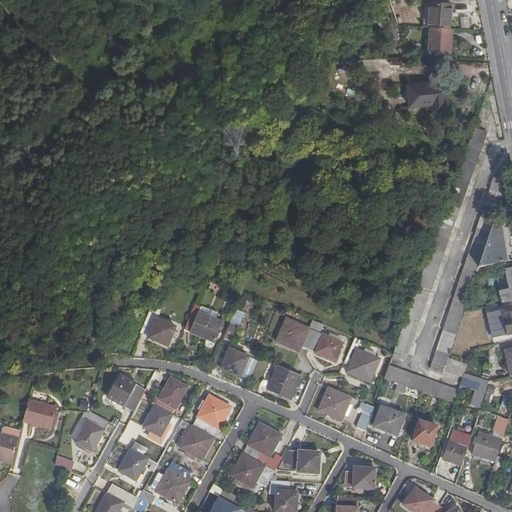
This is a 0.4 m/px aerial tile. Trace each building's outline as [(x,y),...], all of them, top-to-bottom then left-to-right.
[(429,27),(430,28),(449,29),(451,5),(431,3),(429,27)] [(451,53),(452,29),(449,29),(430,28),(428,52),(451,53)] [(404,43),(398,45),(401,53),(407,51),(404,43)] [(442,82),(407,86),(409,107),(432,105),(433,112),(445,111),(442,82)] [(487,133),(474,128),(459,170),(434,241),(423,270),(403,327),(393,354),(393,356),(406,361),(487,133)] [(464,373),(467,363),(448,358),(463,312),(478,267),(491,226),(509,174),(499,171),(497,179),(493,177),(430,369),(443,373),(444,371),(462,377),(464,373)] [(491,226),(478,267),(510,261),(503,224),(491,226)] [(502,304),(511,301),(511,268),(505,270),(509,289),(500,291),(502,304)] [(195,304),(185,329),(208,340),(207,342),(206,345),(207,347),(209,347),(210,348),(212,346),(214,342),(216,342),(224,322),(216,318),(200,311),(201,307),(195,304)] [(152,305),(140,334),(148,337),(148,338),(168,346),(175,327),(157,319),(161,309),(152,305)] [(217,314),(201,307),(200,311),(216,318),(217,314)] [(508,335),(511,333),(511,307),(502,310),(508,335)] [(301,346),(307,349),(314,333),(308,330),(309,329),(287,319),(276,342),(299,352),(301,346)] [(318,323),(312,320),(309,329),(308,330),(314,333),(318,323)] [(224,333),(233,337),(238,326),(229,322),(224,333)] [(314,333),(320,336),(324,325),(318,323),(314,333)] [(314,333),(307,349),(335,361),(343,344),(323,335),(322,337),(320,336),(314,333)] [(220,345),(213,364),(221,368),(229,349),(220,345)] [(351,347),(344,363),(350,366),(347,372),(370,382),(380,359),(351,347)] [(229,349),(221,368),(240,376),(249,358),(229,349)] [(290,399),(301,376),(278,366),(268,389),(290,399)] [(407,387),(414,389),(454,403),(455,399),(458,390),(418,376),(389,366),(384,379),(397,384),(407,387)] [(481,406),(489,381),(464,373),(462,377),(460,384),(475,389),(472,404),(481,406)] [(143,394),(146,390),(120,376),(107,396),(135,412),(142,398),(143,394)] [(155,396),(152,403),(156,405),(172,415),(188,388),(171,378),(159,399),(155,396)] [(407,387),(397,384),(395,391),(404,394),(407,387)] [(495,387),(489,385),(487,392),(493,394),(495,387)] [(351,398),(328,388),(318,412),(341,422),(344,415),(349,404),(351,398)] [(198,418),(193,426),(213,437),(217,430),(219,430),(231,408),(209,395),(206,401),(200,412),(197,418),(198,418)] [(200,412),(206,401),(199,398),(193,409),(200,412)] [(79,399),(79,409),(87,410),(88,400),(79,399)] [(57,408),(29,401),(23,422),(51,429),(57,408)] [(356,427),(365,431),(374,408),(361,402),(358,408),(364,410),(356,427)] [(349,404),(344,415),(349,417),(354,406),(349,404)] [(160,437),(172,415),(156,405),(144,427),(153,432),(160,437)] [(404,416),(381,407),(374,427),(397,435),(404,416)] [(82,418),(87,421),(92,413),(90,413),(85,412),(82,418)] [(109,422),(92,413),(87,421),(76,441),(76,442),(93,451),(109,422)] [(71,438),(76,441),(87,421),(82,418),(71,438)] [(171,442),(183,420),(178,418),(166,439),(171,442)] [(437,427),(419,421),(412,441),(430,447),(437,427)] [(275,470),(282,458),(277,455),(274,460),(270,457),(273,452),(278,441),(281,436),(259,424),(246,450),(264,460),(262,463),(265,465),(275,470)] [(193,426),(192,426),(180,448),(202,460),(214,438),(213,437),(193,426)] [(158,441),(160,437),(153,432),(150,436),(158,441)] [(443,460),(461,465),(471,436),(457,432),(451,438),(443,460)] [(13,461),(18,439),(0,433),(0,458),(13,461)] [(472,454),(495,461),(497,457),(502,441),(478,433),(472,454)] [(273,452),(277,455),(283,444),(278,441),(273,452)] [(135,442),(131,450),(142,455),(147,448),(135,442)] [(142,455),(131,450),(119,472),(136,481),(148,459),(142,455)] [(319,453),(288,452),(278,471),(318,473),(319,453)] [(262,463),(243,454),(231,476),(253,488),(265,465),(262,463)] [(57,456),(55,465),(71,470),(75,462),(57,456)] [(495,461),(493,471),(500,473),(505,459),(497,457),(495,461)] [(168,470),(190,481),(193,475),(172,463),(168,470)] [(353,473),(346,473),(346,487),(374,489),(375,468),(355,467),(354,468),(353,473)] [(178,503),(190,481),(168,470),(164,477),(157,491),(156,491),(178,503)] [(150,487),(157,491),(164,477),(158,473),(150,487)] [(289,492),(290,483),(271,482),(270,494),(276,494),(275,511),(279,511),(295,511),(297,492),(289,492)] [(112,484),(107,493),(134,508),(138,501),(128,496),(129,493),(112,484)] [(209,492),(218,496),(221,489),(212,484),(209,492)] [(436,511),(440,506),(414,488),(403,505),(412,511),(436,511)] [(134,508),(140,511),(143,511),(149,502),(152,503),(155,497),(144,490),(138,501),(134,508)] [(223,490),(219,498),(232,505),(236,497),(223,490)] [(132,511),(134,508),(107,493),(97,511),(118,511),(122,507),(130,511),(132,511)] [(232,505),(219,498),(210,511),(239,511),(240,510),(232,505)] [(351,501),(338,503),(337,511),(357,511),(358,502),(351,501)]
